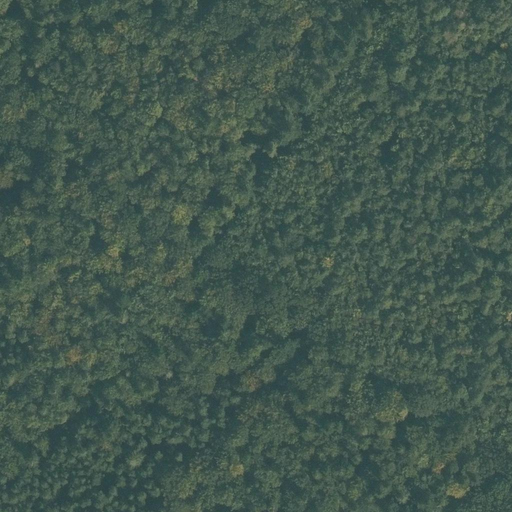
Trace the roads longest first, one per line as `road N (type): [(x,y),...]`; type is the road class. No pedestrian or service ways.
road 1 (track): [(511,472),(0,103)]
road 2 (track): [(205,251),(385,0)]
